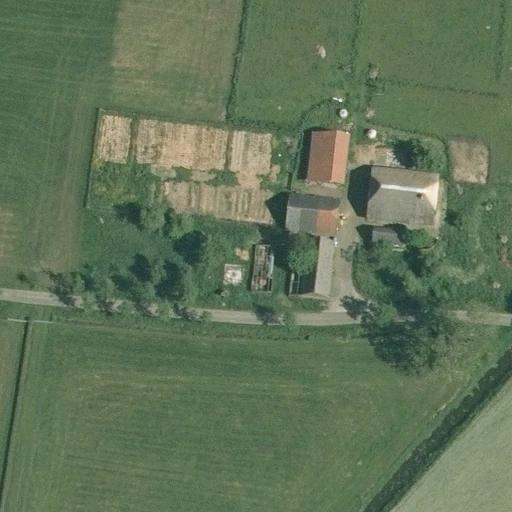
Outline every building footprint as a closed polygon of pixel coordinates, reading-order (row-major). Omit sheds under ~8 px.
[(308,186),(344,190),(350,141),(313,136),(308,186)] [(368,221),(431,227),(436,179),(373,173),(368,221)] [(285,234),(336,239),(340,202),(289,197),(285,234)] [(406,234),(373,230),(371,245),(405,249),(406,234)] [(304,262),(292,260),(288,297),(329,302),(334,246),(306,242),(304,262)] [(255,247),(250,294),(271,297),(276,250),(255,247)]
